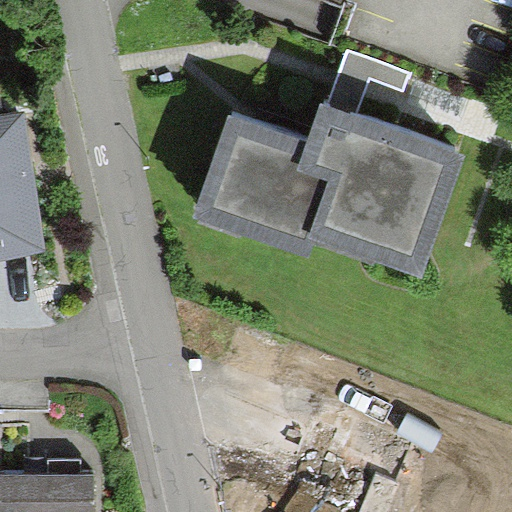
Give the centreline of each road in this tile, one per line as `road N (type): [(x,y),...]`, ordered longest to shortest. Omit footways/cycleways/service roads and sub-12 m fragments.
road 1 (residential): [(155,347),(79,0)]
road 2 (residential): [(193,511),(155,347)]
road 3 (residential): [(0,350),(155,347)]
